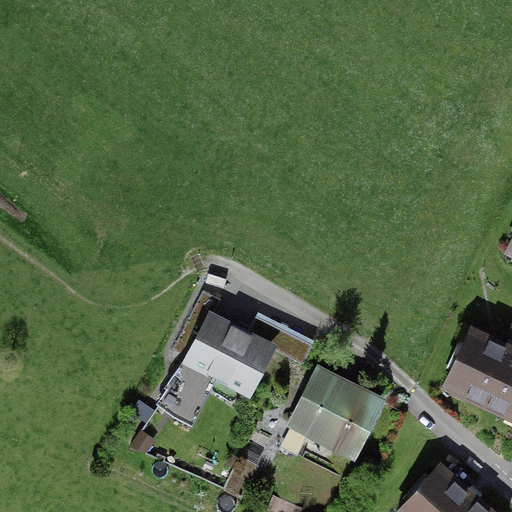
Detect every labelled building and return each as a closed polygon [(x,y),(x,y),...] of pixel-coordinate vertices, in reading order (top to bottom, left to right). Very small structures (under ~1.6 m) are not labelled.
[(243,338),(210,322),(213,316),(211,316),(220,299),(202,290),(172,349),(187,356),(166,386),(186,399),(213,372),(247,390),(270,345),(245,333),(243,338)] [(270,345),(302,362),(311,344),(255,315),(245,333),(246,333),(270,345)] [(511,411),(511,349),(469,329),(444,382),(446,383),(447,381),(465,390),(465,392),(507,412),(508,410),(511,411)] [(319,368),(292,422),(352,453),(380,399),(356,387),(353,393),(345,389),(348,383),(319,368)] [(241,496),(256,466),(240,457),(224,488),(241,496)] [(399,508),(400,509),(401,508),(406,511),(491,511),(438,464),(399,508)]
